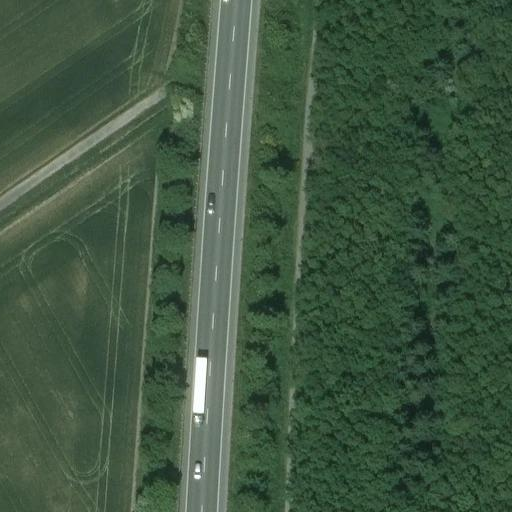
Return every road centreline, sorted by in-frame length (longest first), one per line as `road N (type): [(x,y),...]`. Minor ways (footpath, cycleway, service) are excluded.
road 1 (primary): [(237,0),(202,511)]
road 2 (track): [(294,511),(326,0)]
road 3 (unclassified): [(174,85),(0,205)]
